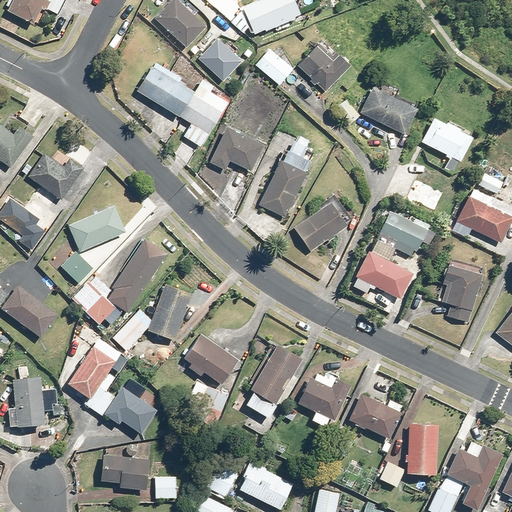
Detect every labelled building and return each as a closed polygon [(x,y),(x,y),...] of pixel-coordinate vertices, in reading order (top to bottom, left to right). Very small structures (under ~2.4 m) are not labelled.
[(10,0),(5,10),(32,24),(45,0),(10,0)] [(175,0),(170,0),(154,17),(184,46),(203,26),(175,0)] [(288,0),(260,0),(242,8),(253,34),(296,16),(288,0)] [(219,38),(201,58),(223,79),(242,59),(219,38)] [(320,40),(296,66),(324,93),(349,67),(320,40)] [(267,49),(254,65),(277,84),(290,68),(267,49)] [(135,90),(205,134),(220,109),(150,66),(135,90)] [(368,89),(358,114),(404,132),(414,107),(368,89)] [(343,99),(332,109),(346,126),(358,117),(343,99)] [(432,118),(419,142),(458,162),(471,138),(432,118)] [(0,126),(0,160),(9,166),(28,135),(16,128),(12,134),(0,126)] [(260,145),(223,128),(207,162),(223,170),(226,163),(247,173),(260,145)] [(47,149),(27,176),(59,199),(79,171),(47,149)] [(257,205),(283,217),(303,173),(277,162),(257,205)] [(481,174),(476,185),(494,193),(499,181),(481,174)] [(414,179),(405,198),(433,211),(442,193),(414,179)] [(11,197),(0,213),(25,230),(19,238),(35,248),(49,228),(37,220),(40,216),(11,197)] [(466,197),(454,222),(499,243),(510,218),(466,197)] [(345,228),(328,203),(292,228),(310,254),(345,228)] [(112,207),(66,225),(77,252),(123,234),(112,207)] [(389,212),(379,232),(415,249),(425,229),(389,212)] [(106,299),(126,313),(165,255),(144,241),(106,299)] [(59,265),(77,283),(92,267),(74,250),(59,265)] [(367,253),(355,277),(397,298),(409,275),(367,253)] [(434,314),(467,322),(478,276),(445,268),(434,314)] [(148,331),(173,340),(190,294),(164,285),(148,331)] [(17,286),(0,309),(39,338),(56,315),(17,286)] [(100,296),(83,312),(95,326),(113,310),(100,296)] [(511,307),(494,333),(511,346),(511,307)] [(112,339),(124,350),(146,328),(133,316),(112,339)] [(239,357),(203,337),(188,364),(224,384),(239,357)] [(301,360),(275,344),(247,387),(273,403),(301,360)] [(116,362),(91,346),(66,383),(90,400),(116,362)] [(10,408),(6,408),(6,425),(11,425),(11,427),(44,426),(43,375),(10,376),(10,408)] [(309,376),(299,403),(334,417),(345,390),(309,376)] [(155,407),(120,387),(105,413),(141,433),(155,407)] [(228,390),(205,387),(200,420),(224,424),(228,390)] [(360,391),(347,416),(389,438),(402,413),(360,391)] [(61,404),(51,405),(51,416),(62,415),(61,404)] [(437,421),(406,420),(405,473),(436,473),(437,421)] [(485,444),(479,456),(460,446),(447,472),(468,483),(459,500),(475,508),(504,454),(485,444)] [(149,456),(100,454),(99,484),(147,487),(149,456)] [(293,479),(246,460),(235,487),(282,507),(293,479)] [(404,469),(386,461),(378,481),(395,488),(404,469)] [(219,464),(206,486),(225,497),(238,475),(219,464)] [(511,511),(511,466),(500,493),(511,498),(506,511),(511,511)] [(176,477),(154,476),(153,498),(175,499),(176,477)] [(334,511),(338,492),(316,489),(312,511),(334,511)] [(207,493),(197,511),(199,511),(237,511),(238,510),(207,493)] [(381,511),(382,511),(373,508),(374,504),(366,501),(362,511),(381,511)]
